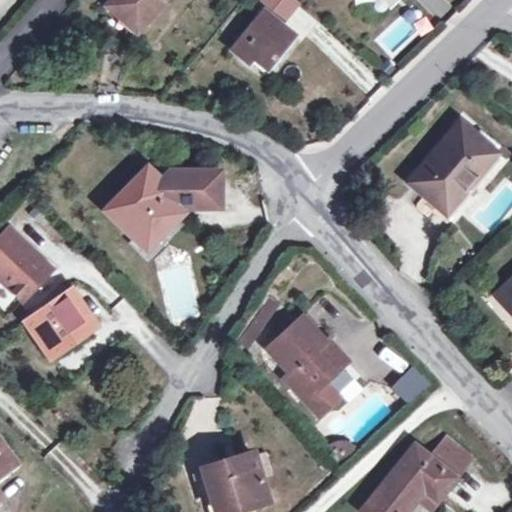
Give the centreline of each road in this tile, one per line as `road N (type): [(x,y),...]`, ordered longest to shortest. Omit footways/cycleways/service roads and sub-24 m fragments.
road 1 (residential): [(107,511),(288,191)]
road 2 (residential): [(511,441),(288,191)]
road 3 (residential): [(288,191),(197,134),(0,105)]
road 4 (residential): [(288,191),(316,152),(481,0)]
road 5 (unknown): [(452,376),(291,511)]
road 6 (unknown): [(117,492),(0,376)]
